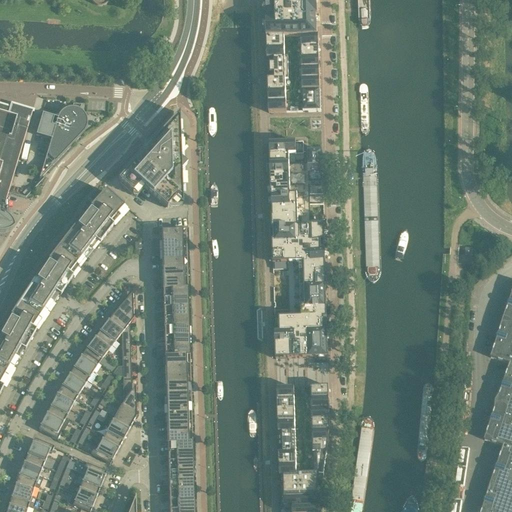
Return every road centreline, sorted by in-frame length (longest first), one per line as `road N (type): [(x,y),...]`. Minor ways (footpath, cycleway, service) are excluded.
road 1 (unclassified): [(341,0),(353,350),(351,392),(338,403)]
road 2 (residential): [(325,0),(338,403)]
road 3 (unclassified): [(427,511),(455,231),(480,206)]
road 4 (unknown): [(461,511),(500,275),(511,266)]
road 5 (secondary): [(0,286),(38,220),(153,101)]
road 6 (residential): [(152,476),(147,267)]
road 7 (secondary): [(480,206),(467,168),(468,0)]
road 8 (residential): [(84,316),(38,382),(0,465)]
road 9 (unclassified): [(153,101),(0,87)]
road 10 (residential): [(0,410),(65,302)]
